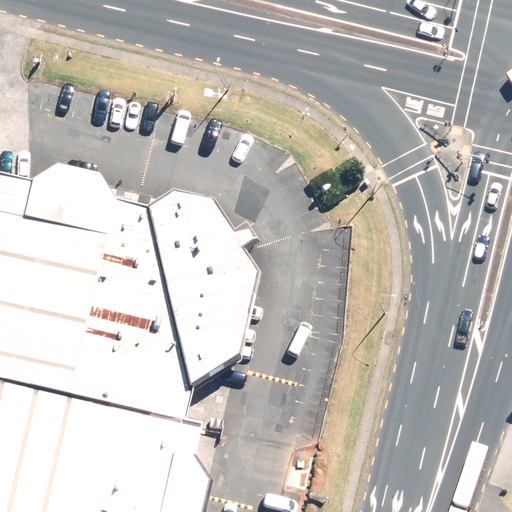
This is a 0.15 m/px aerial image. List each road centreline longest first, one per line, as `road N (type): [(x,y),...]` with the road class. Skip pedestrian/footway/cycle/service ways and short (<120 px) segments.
road 1 (primary): [(333,67),(64,0)]
road 2 (primary): [(457,290),(410,162),(378,112),(333,67)]
road 3 (primary): [(457,290),(492,99)]
road 4 (primary): [(492,99),(333,67)]
road 5 (primary): [(428,511),(470,369)]
